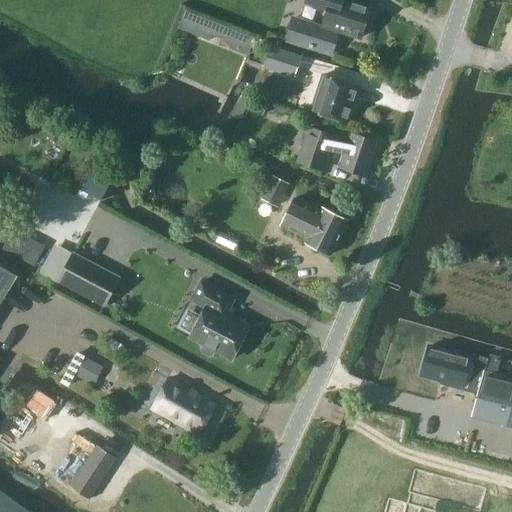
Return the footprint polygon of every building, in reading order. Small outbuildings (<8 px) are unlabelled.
[(362,38),(371,9),(342,0),(307,0),(307,2),(329,9),(323,28),(301,21),(294,43),(332,55),(340,31),(362,38)] [(270,68),(290,75),(296,57),(276,49),(270,68)] [(349,123),(357,99),(347,96),(351,84),(324,75),(312,111),(349,123)] [(323,170),(327,158),(330,150),(346,153),(341,168),(366,176),(378,142),(352,134),(349,144),(333,141),(334,136),(309,127),(298,162),(323,170)] [(273,178),(262,200),(276,206),(287,184),(273,178)] [(331,255),(348,220),(323,208),(321,212),(295,199),(281,226),(308,239),(306,243),(331,255)] [(105,306),(120,278),(74,254),(59,282),(105,306)] [(0,306),(19,277),(0,264),(0,306)] [(188,308),(177,327),(193,336),(192,337),(205,344),(202,350),(203,353),(211,357),(214,356),(216,350),(232,359),(249,327),(226,315),(235,299),(202,282),(192,300),(207,308),(203,316),(188,308)] [(429,347),(422,376),(447,382),(446,386),(478,395),(474,413),(511,422),(511,378),(486,371),(489,359),(461,351),(460,355),(429,347)] [(200,435),(216,405),(169,379),(153,408),(200,435)] [(79,472),(71,485),(91,499),(118,459),(97,445),(94,450),(79,472)] [(415,468),(409,491),(443,499),(448,477),(415,468)] [(29,511),(0,490),(0,511),(29,511)] [(390,496),(386,511),(437,511),(438,508),(390,496)]
